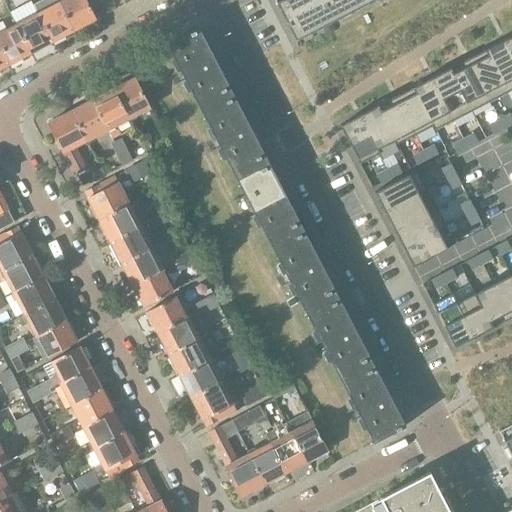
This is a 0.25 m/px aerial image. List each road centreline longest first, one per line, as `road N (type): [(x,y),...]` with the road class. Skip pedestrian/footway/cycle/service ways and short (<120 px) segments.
road 1 (residential): [(444,432),(219,0)]
road 2 (residential): [(201,511),(0,120)]
road 3 (residential): [(0,106),(205,0)]
road 4 (residential): [(293,511),(444,432)]
